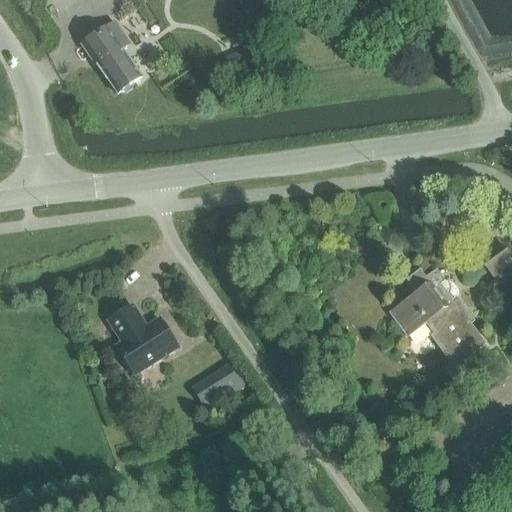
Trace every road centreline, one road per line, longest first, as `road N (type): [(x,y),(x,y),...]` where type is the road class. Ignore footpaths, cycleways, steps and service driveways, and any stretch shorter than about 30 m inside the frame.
road 1 (tertiary): [(41,196),(511,130)]
road 2 (unclassified): [(41,196),(22,74),(0,42)]
